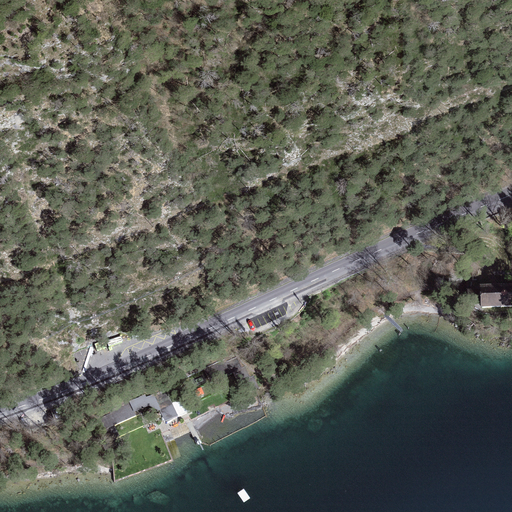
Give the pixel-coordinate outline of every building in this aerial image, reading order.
[(483,312),(511,310),(511,286),(481,288),(475,294),(476,306),(483,312)] [(205,369),(210,381),(230,372),(230,374),(234,372),(239,383),(242,382),(247,393),(258,388),(253,377),(250,378),(245,367),(242,369),(237,358),(226,363),(225,360),(205,369)] [(166,390),(153,395),(158,407),(161,406),(164,412),(170,409),(168,403),(166,398),(169,397),(166,390)] [(145,395),(130,402),(135,413),(149,407),(158,412),(160,411),(165,424),(188,413),(182,399),(172,403),(171,402),(168,403),(170,409),(164,412),(161,406),(158,407),(153,395),(146,398),(145,395)] [(116,423),(135,414),(135,413),(130,402),(110,411),(111,414),(101,419),(105,429),(102,431),(107,442),(103,443),(108,455),(120,450),(115,439),(118,437),(113,426),(117,425),(116,423)]
